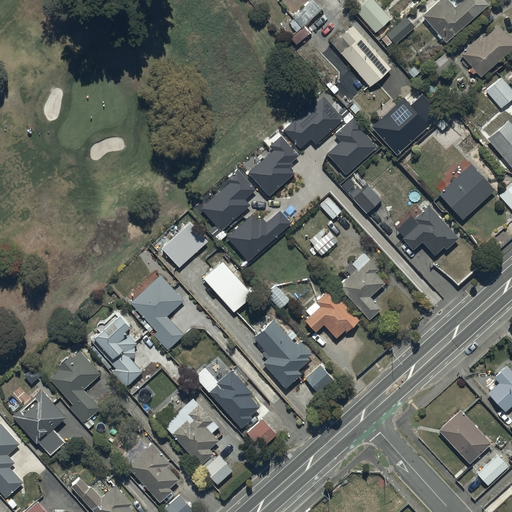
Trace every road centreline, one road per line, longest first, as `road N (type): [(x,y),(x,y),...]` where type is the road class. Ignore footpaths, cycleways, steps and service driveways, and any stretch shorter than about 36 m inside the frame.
road 1 (secondary): [(511,282),(363,415)]
road 2 (secondary): [(363,415),(255,511)]
road 3 (residential): [(363,415),(453,511)]
